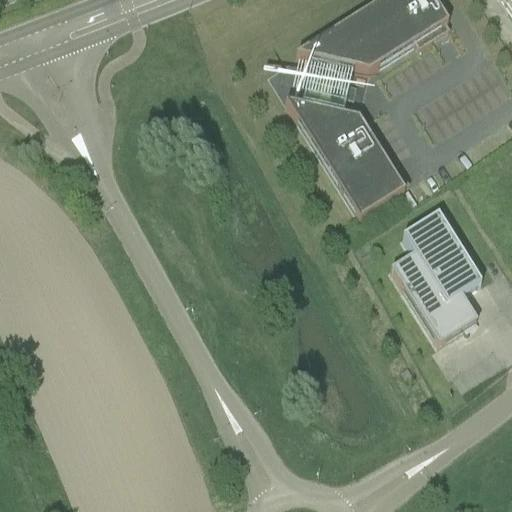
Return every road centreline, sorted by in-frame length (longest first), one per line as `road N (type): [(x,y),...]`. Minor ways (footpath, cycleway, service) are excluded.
road 1 (unclassified): [(224,413),(98,190)]
road 2 (tertiary): [(54,56),(194,0)]
road 3 (unclassified): [(20,70),(98,190)]
road 4 (unclassified): [(98,190),(54,56)]
road 5 (unclassified): [(446,454),(327,503)]
